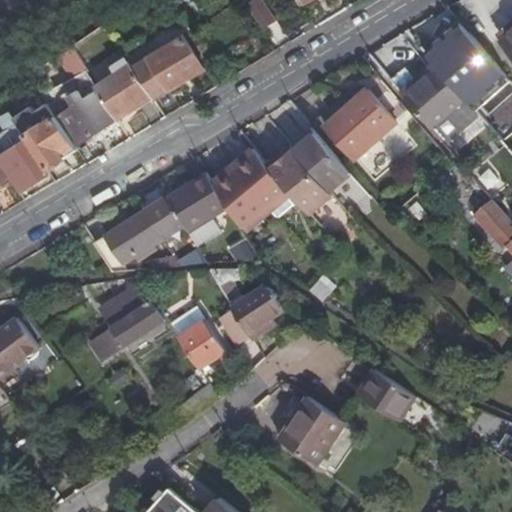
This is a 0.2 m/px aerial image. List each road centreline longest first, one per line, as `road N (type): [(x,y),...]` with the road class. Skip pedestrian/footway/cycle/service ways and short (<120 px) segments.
road 1 (unclassified): [(0,251),(138,176),(418,0)]
road 2 (residential): [(290,356),(52,511)]
road 3 (unknown): [(338,315),(511,417)]
